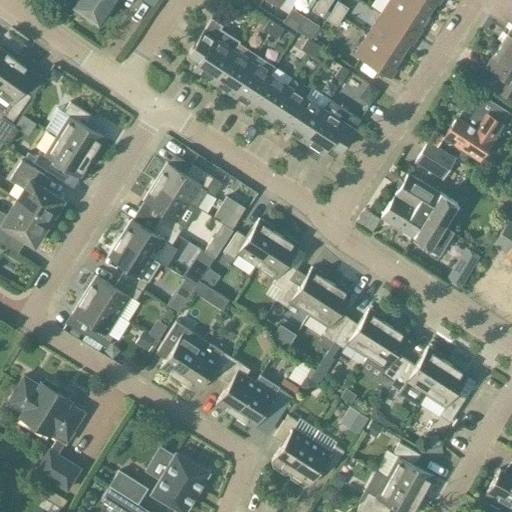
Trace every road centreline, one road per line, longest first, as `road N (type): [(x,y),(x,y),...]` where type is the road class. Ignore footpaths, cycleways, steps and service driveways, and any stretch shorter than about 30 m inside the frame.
road 1 (residential): [(223,511),(243,461),(234,450),(48,337),(36,321)]
road 2 (residential): [(329,225),(471,0)]
road 3 (residential): [(36,321),(38,300),(157,108)]
road 4 (residential): [(511,348),(329,225)]
road 5 (residential): [(329,225),(305,201),(157,108)]
road 6 (residential): [(124,84),(7,0)]
road 7 (residential): [(446,511),(511,392)]
